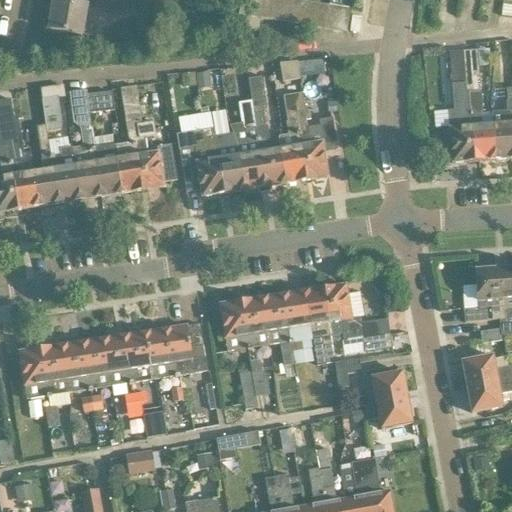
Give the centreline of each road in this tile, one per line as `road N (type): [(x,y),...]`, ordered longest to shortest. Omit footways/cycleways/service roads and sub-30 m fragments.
road 1 (residential): [(403,224),(0,287)]
road 2 (unknown): [(0,464),(338,404)]
road 3 (residential): [(457,511),(403,224)]
road 4 (residential): [(403,224),(386,121),(397,0)]
road 5 (unknown): [(391,46),(511,29)]
